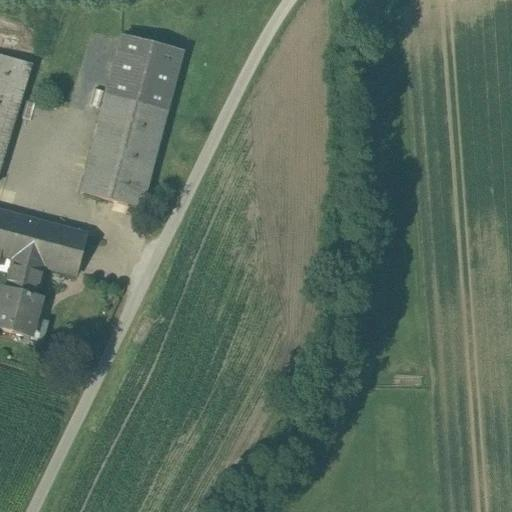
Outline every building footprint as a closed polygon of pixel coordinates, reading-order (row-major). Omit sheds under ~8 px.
[(182,53),(121,37),(108,88),(80,194),(141,210),(144,196),(182,53)] [(0,174),(32,66),(0,56),(0,174)] [(86,235),(0,212),(0,261),(0,262),(11,264),(44,273),(75,280),(86,235)] [(11,264),(4,290),(37,299),(44,273),(11,264)] [(37,299),(4,290),(3,290),(0,301),(0,331),(26,338),(30,339),(35,321),(40,300),(37,299)] [(46,324),(35,321),(30,339),(26,338),(24,345),(40,349),(46,324)]
